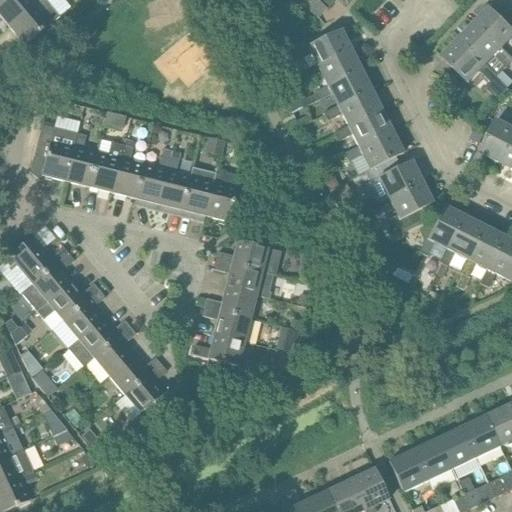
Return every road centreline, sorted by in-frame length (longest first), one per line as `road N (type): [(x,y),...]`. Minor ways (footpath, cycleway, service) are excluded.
road 1 (residential): [(422,0),(394,38),(401,79),(450,170),(511,205)]
road 2 (residential): [(74,223),(171,340),(194,252)]
road 3 (residential): [(238,511),(371,443)]
road 4 (residential): [(14,207),(29,118),(0,71)]
road 5 (residential): [(194,252),(74,223)]
